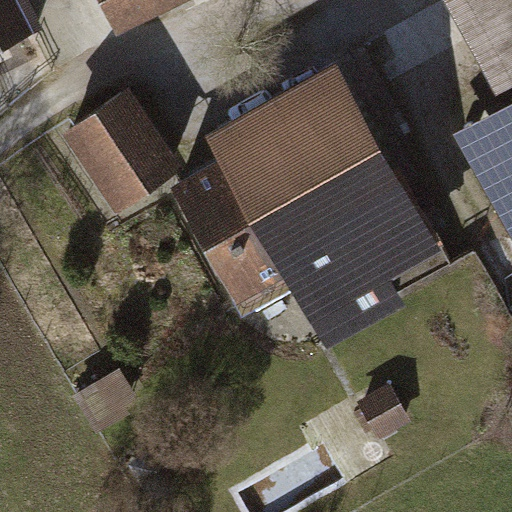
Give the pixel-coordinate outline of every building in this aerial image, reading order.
[(14,0),(0,0),(0,58),(35,41),(14,0)] [(97,0),(118,40),(197,0),(97,0)] [(511,0),(448,0),(445,2),(504,110),(511,105),(511,0)] [(337,68),(211,143),(223,164),(175,193),(250,319),(295,292),(330,350),(405,305),(389,278),(443,247),(337,68)] [(131,96),(68,139),(122,219),(186,176),(131,96)] [(511,105),(504,110),(460,134),(511,227),(511,105)] [(392,387),(361,406),(383,441),(414,422),(392,387)]
